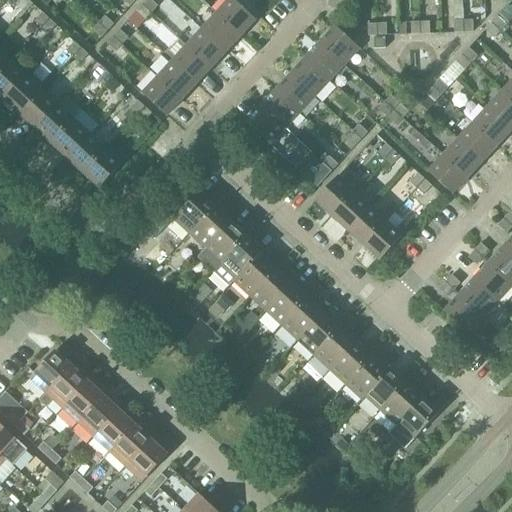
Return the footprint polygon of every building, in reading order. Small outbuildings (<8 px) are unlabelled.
[(156,4),(151,0),(143,0),(141,3),(150,11),(156,4)] [(230,0),(217,14),(241,36),(256,20),(234,0),(230,0)] [(135,10),(143,18),(150,11),(141,3),(135,10)] [(499,15),(507,23),(511,18),(511,6),(507,7),(499,15)] [(42,28),(50,20),(43,14),(36,22),(42,28)] [(203,30),(226,52),(241,36),(217,14),(203,30)] [(113,23),(104,15),(98,22),(107,30),(113,23)] [(491,23),(500,31),(506,25),(498,17),(491,23)] [(50,20),(42,28),(49,34),(56,26),(50,20)] [(461,33),(461,21),(451,21),(452,34),(461,33)] [(461,21),(461,33),(471,33),(471,21),(461,21)] [(91,29),(100,37),(107,30),(98,22),(91,29)] [(418,23),(419,35),(428,34),(428,22),(418,23)] [(419,35),(418,23),(409,23),(409,35),(419,35)] [(500,31),(491,23),(485,30),(493,38),(500,31)] [(376,36),(376,25),(367,25),(367,37),(376,36)] [(376,25),(376,36),(385,36),(385,25),(376,25)] [(359,49),(335,27),(320,43),(344,65),(359,49)] [(113,36),(123,44),(129,38),(120,29),(113,36)] [(188,46),(212,68),(226,52),(203,30),(188,46)] [(116,52),(123,44),(113,36),(107,43),(116,52)] [(373,50),(384,50),(384,39),(372,39),(373,50)] [(73,41),(65,49),(72,56),(80,48),(73,41)] [(344,65),(320,43),(305,59),(329,81),(344,65)] [(188,46),(173,62),(197,84),(212,68),(188,46)] [(79,62),(87,54),(80,48),(72,56),(79,62)] [(462,55),(470,63),(476,57),(468,49),(462,55)] [(0,50),(0,72),(11,61),(0,50)] [(470,63),(462,55),(456,62),(465,70),(470,63)] [(329,81),(305,59),(291,75),(315,97),(329,81)] [(11,61),(0,72),(0,96),(4,100),(27,75),(11,61)] [(159,78),(182,100),(197,84),(173,62),(159,78)] [(448,70),(440,79),(449,87),(457,79),(448,70)] [(105,71),(98,79),(105,86),(112,78),(105,71)] [(27,75),(4,100),(20,115),(42,90),(27,75)] [(315,97),(291,75),(276,91),(300,113),(315,97)] [(112,92),(119,84),(112,78),(105,86),(112,92)] [(182,100),(159,78),(144,94),(167,116),(182,100)] [(428,92),(437,100),(448,88),(439,80),(428,92)] [(511,81),(502,93),(511,101),(511,81)] [(42,90),(20,115),(36,129),(58,105),(58,104),(42,90)] [(300,113),(276,91),(261,107),(286,129),(300,113)] [(427,111),(436,102),(437,100),(428,92),(418,103),(427,111)] [(511,129),(511,101),(502,93),(487,109),(511,131),(511,129)] [(52,144),(81,112),(65,97),(58,104),(58,105),(36,129),(52,144)] [(384,104),(393,111),(399,105),(390,97),(384,104)] [(137,116),(145,108),(139,102),(131,111),(137,116)] [(378,110),(387,118),(393,111),(384,104),(378,110)] [(393,111),(402,119),(408,112),(399,105),(393,111)] [(246,123),(271,145),(286,129),(261,107),(246,123)] [(145,108),(137,116),(143,122),(151,114),(145,108)] [(511,131),(487,109),(473,124),(497,147),(511,131)] [(402,119),(393,111),(387,118),(396,126),(402,119)] [(81,112),(52,144),(67,159),(90,134),(96,126),(81,112)] [(497,147),(473,124),(458,140),(482,162),(497,147)] [(368,133),(359,125),(353,132),(362,139),(368,133)] [(347,138),(355,146),(362,139),(353,132),(347,138)] [(90,134),(67,159),(83,173),(106,149),(90,134)] [(482,162),(458,140),(443,156),(467,178),(482,162)] [(387,145),(380,154),(386,159),(394,151),(387,145)] [(99,188),(122,164),(106,149),(83,173),(99,188)] [(392,165),(400,156),(394,151),(386,159),(392,165)] [(311,154),(296,169),(316,188),(331,172),(323,165),(311,154)] [(428,172),(452,195),(467,178),(443,156),(428,172)] [(331,172),(338,166),(329,158),(323,165),(331,172)] [(417,189),(424,180),(418,175),(410,183),(417,189)] [(338,178),(316,202),(332,217),(354,193),(338,178)] [(424,180),(417,189),(423,195),(431,186),(424,180)] [(219,203),(225,196),(220,192),(214,198),(219,203)] [(199,193),(174,220),(190,234),(215,207),(199,193)] [(348,231),(370,208),(354,193),(332,217),(348,231)] [(225,196),(219,203),(226,209),(232,202),(225,196)] [(215,207),(190,234),(206,249),(231,222),(215,207)] [(364,246),(386,222),(370,208),(348,231),(364,246)] [(511,226),(505,219),(498,225),(506,233),(511,226)] [(251,233),(257,226),(251,221),(245,228),(251,233)] [(214,273),(229,257),(247,237),(231,222),(206,249),(198,258),(214,273)] [(380,261),(402,237),(386,222),(364,246),(380,261)] [(147,223),(141,230),(153,242),(160,235),(147,223)] [(257,226),(251,233),(257,239),(264,232),(257,226)] [(229,257),(214,273),(229,286),(234,281),(238,277),(240,279),(261,256),(264,252),(247,237),(229,257)] [(511,238),(503,247),(511,255),(511,238)] [(475,251),(483,258),(489,252),(481,245),(475,251)] [(511,255),(503,247),(489,263),(511,284),(511,255)] [(280,266),(288,258),(280,251),(272,259),(280,266)] [(483,258),(475,251),(469,257),(477,264),(483,258)] [(238,277),(234,281),(251,297),(276,270),(261,256),(240,279),(238,277)] [(288,258),(280,266),(286,272),(293,264),(288,258)] [(511,285),(511,284),(489,263),(474,279),(498,301),(511,285)] [(267,311),(292,285),(276,270),(251,297),(267,311)] [(445,281),(454,289),(460,282),(452,274),(445,281)] [(498,301),(474,279),(460,294),(484,316),(498,301)] [(454,289),(445,281),(439,288),(447,296),(454,289)] [(312,296),(319,288),(312,282),(305,290),(312,296)] [(283,327),(308,300),(292,285),(267,311),(283,327)] [(201,288),(185,304),(193,312),(209,296),(201,288)] [(319,288),(312,296),(318,302),(325,294),(319,288)] [(445,310),(469,333),(484,316),(460,294),(445,310)] [(223,295),(216,303),(225,311),(232,303),(223,295)] [(299,342),(324,315),(308,300),(283,327),(299,342)] [(344,325),(351,318),(344,312),(337,319),(344,325)] [(251,313),(234,331),(241,338),(258,320),(251,313)] [(315,356),(340,329),(324,315),(299,342),(315,356)] [(351,318),(344,325),(350,331),(357,324),(351,318)] [(331,371),(356,344),(340,329),(315,356),(331,371)] [(377,355),(383,348),(376,341),(369,349),(377,355)] [(238,343),(232,349),(233,351),(236,353),(242,347),(239,344),(238,343)] [(348,386),(373,359),(356,344),(331,371),(348,386)] [(383,348),(377,355),(382,360),(389,353),(383,348)] [(55,351),(29,378),(46,393),(71,366),(55,351)] [(257,357),(252,362),(257,367),(262,361),(257,357)] [(387,373),(387,372),(373,359),(348,386),(363,400),(367,397),(366,396),(387,373)] [(47,408),(54,401),(62,408),(87,380),(71,366),(46,393),(39,401),(47,408)] [(411,381),(418,374),(411,367),(404,375),(411,381)] [(366,396),(367,397),(383,411),(408,384),(390,368),(387,372),(387,373),(366,396)] [(418,374),(411,381),(416,386),(423,379),(418,374)] [(87,380),(62,408),(78,423),(103,395),(87,380)] [(408,384),(383,411),(398,425),(423,399),(408,384)] [(5,393),(0,399),(0,409),(11,398),(5,393)] [(296,394),(290,401),(296,406),(301,399),(296,394)] [(103,395),(78,423),(94,438),(119,410),(103,395)] [(442,411),(449,403),(443,397),(436,404),(442,411)] [(305,399),(300,405),(306,410),(311,404),(305,399)] [(423,399),(398,425),(390,434),(406,449),(439,413),(423,399)] [(119,410),(94,438),(109,452),(135,424),(119,410)] [(15,427),(20,421),(12,413),(6,419),(15,427)] [(26,417),(21,422),(29,429),(33,424),(26,417)] [(319,417),(314,422),(320,428),(325,423),(319,417)] [(20,421),(15,427),(24,435),(29,429),(20,421)] [(15,439),(0,424),(0,454),(0,455),(1,454),(15,439)] [(126,467),(151,439),(135,424),(109,452),(126,467)] [(142,482),(168,454),(151,439),(126,467),(142,482)] [(342,440),(336,445),(343,451),(348,446),(342,440)] [(47,456),(52,451),(43,442),(38,448),(47,456)] [(52,451),(47,456),(56,464),(61,458),(52,451)] [(0,483),(1,485),(17,468),(1,454),(0,455),(0,454),(0,483)] [(79,485),(84,479),(75,472),(70,477),(79,485)] [(51,473),(36,489),(42,494),(50,485),(56,491),(63,484),(51,473)] [(153,483),(159,488),(167,479),(161,474),(153,483)] [(84,479),(79,485),(88,493),(93,488),(84,479)] [(159,488),(153,483),(145,491),(150,497),(159,488)] [(42,494),(48,499),(56,491),(50,485),(42,494)] [(353,491),(351,502),(365,504),(366,493),(353,491)] [(48,499),(42,494),(34,502),(40,508),(48,499)] [(107,511),(113,511),(117,509),(123,502),(114,494),(102,507),(107,511)] [(218,511),(198,494),(183,510),(185,511),(218,511)]
